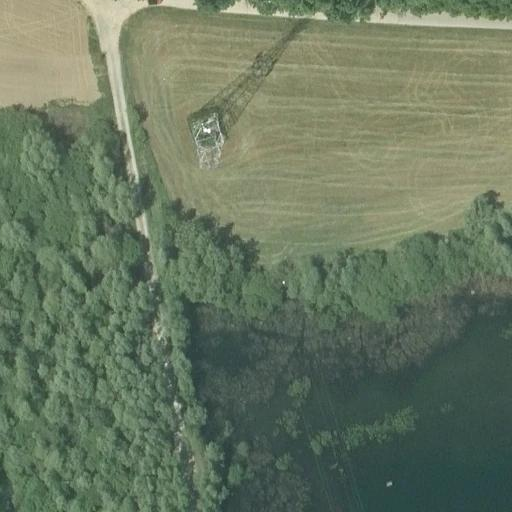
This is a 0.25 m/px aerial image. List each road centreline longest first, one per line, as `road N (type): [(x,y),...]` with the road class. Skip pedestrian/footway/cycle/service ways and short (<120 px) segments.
road 1 (track): [(102,0),(115,113),(190,511)]
road 2 (unclassified): [(511,10),(355,0)]
